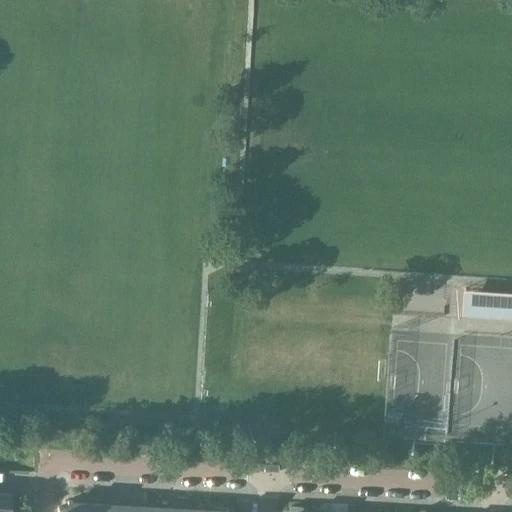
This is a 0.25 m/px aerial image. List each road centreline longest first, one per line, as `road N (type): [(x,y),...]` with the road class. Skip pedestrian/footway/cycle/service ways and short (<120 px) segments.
road 1 (residential): [(494,487),(269,472)]
road 2 (residential): [(269,472),(44,460)]
